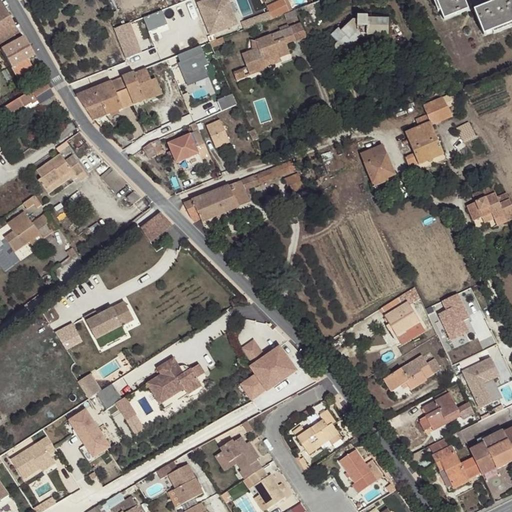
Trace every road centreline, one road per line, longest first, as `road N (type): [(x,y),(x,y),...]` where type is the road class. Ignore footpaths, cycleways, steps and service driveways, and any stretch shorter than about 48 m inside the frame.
road 1 (residential): [(162,201),(344,138),(376,135),(392,143),(407,187),(455,198),(511,319)]
road 2 (residential): [(162,201),(335,378)]
road 3 (residential): [(162,201),(0,328)]
road 4 (residential): [(321,511),(276,448),(273,429),(280,411),(335,378)]
road 5 (residential): [(335,378),(428,511)]
road 6 (residential): [(13,0),(84,123)]
